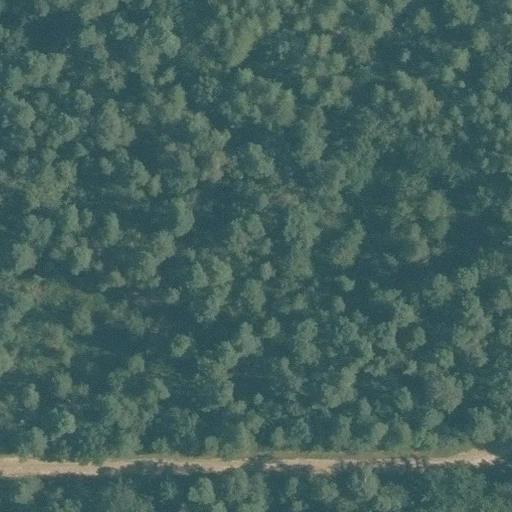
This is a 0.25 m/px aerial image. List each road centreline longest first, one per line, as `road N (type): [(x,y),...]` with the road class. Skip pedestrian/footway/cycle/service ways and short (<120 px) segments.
road 1 (track): [(116,471),(418,0)]
road 2 (track): [(0,472),(511,467)]
